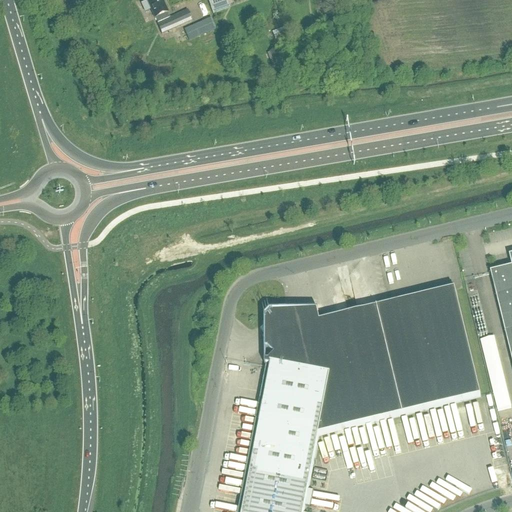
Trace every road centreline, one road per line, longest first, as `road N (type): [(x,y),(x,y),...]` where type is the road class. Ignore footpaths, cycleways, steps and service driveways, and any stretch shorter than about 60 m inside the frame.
road 1 (unclassified): [(190,511),(239,288),(511,215)]
road 2 (primary): [(511,106),(143,169)]
road 3 (primary): [(158,187),(511,126)]
road 4 (track): [(511,176),(207,249)]
road 5 (motorway): [(80,327),(89,221),(108,204),(158,187)]
road 6 (motorway): [(81,511),(88,398),(80,327)]
road 7 (unknown): [(511,386),(473,224)]
road 8 (motorway): [(143,169),(109,168),(72,153),(35,106)]
